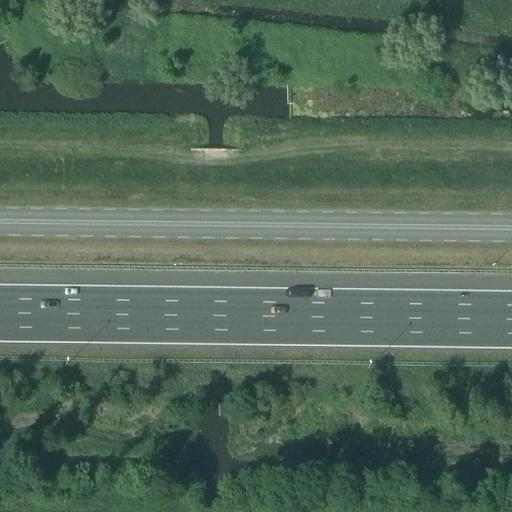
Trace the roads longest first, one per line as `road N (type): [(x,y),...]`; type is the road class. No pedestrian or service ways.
road 1 (track): [(0,149),(186,161),(511,149)]
road 2 (motorway): [(511,321),(0,314)]
road 3 (secondary): [(511,231),(0,225)]
